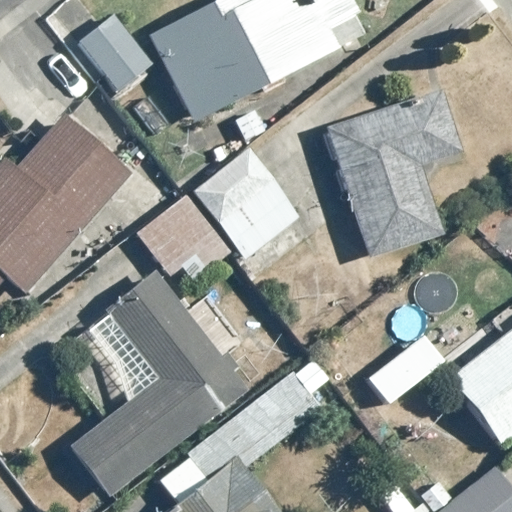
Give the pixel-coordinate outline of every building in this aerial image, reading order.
[(209,0),(147,31),(194,125),(379,34),(361,0),(209,0)] [(153,63),(113,13),(76,41),(116,92),(153,63)] [(435,89),(316,127),(360,262),(442,236),(420,167),(457,156),(435,89)] [(123,179),(57,123),(10,178),(0,169),(0,288),(3,285),(20,300),(123,179)] [(245,258),(301,216),(252,150),(195,191),(245,258)] [(188,193),(137,233),(170,276),(197,254),(209,269),(233,251),(188,193)] [(240,391),(150,279),(84,331),(110,364),(118,406),(56,454),(97,505),(240,391)] [(511,329),(442,383),(492,449),(511,434),(511,329)] [(435,360),(414,332),(356,377),(377,404),(435,360)] [(232,454),(245,470),(323,409),(294,372),(188,454),(204,475),(232,454)] [(277,511),(245,470),(232,454),(204,475),(156,511),(277,511)] [(511,511),(511,482),(497,464),(435,511),(511,511)]
